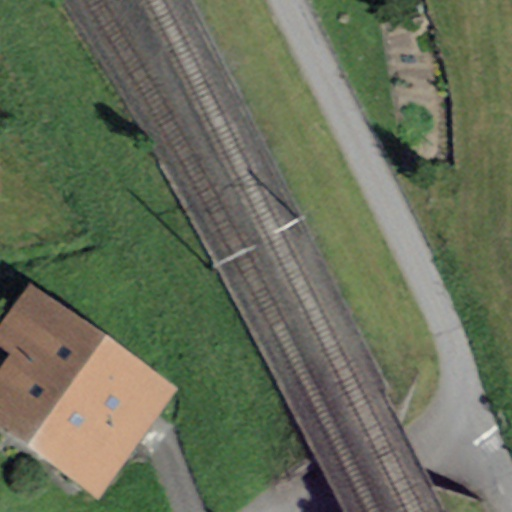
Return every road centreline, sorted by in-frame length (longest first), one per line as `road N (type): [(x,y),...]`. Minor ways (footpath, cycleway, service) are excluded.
road 1 (unclassified): [(288,0),(431,297),(476,411)]
road 2 (unclassified): [(476,411),(287,511)]
